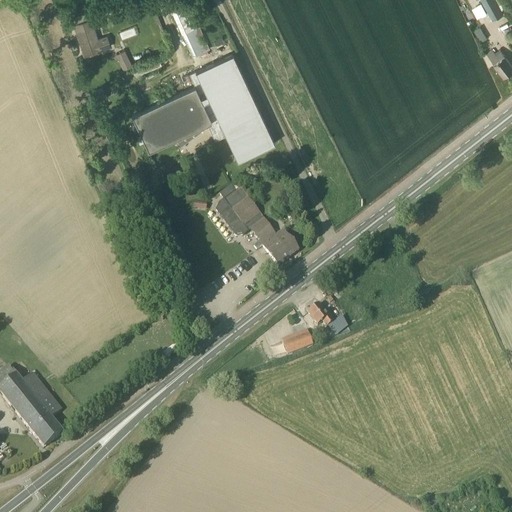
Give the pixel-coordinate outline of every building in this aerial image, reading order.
[(496,0),(482,0),(493,19),(504,13),(496,0)] [(217,63),(199,26),(189,4),(172,12),(182,35),(199,72),(217,63)] [(98,39),(94,27),(91,18),(74,25),(77,32),(84,56),(102,50),(111,48),(107,36),(98,39)] [(478,27),(473,30),(479,41),(485,38),(478,27)] [(121,39),(137,36),(135,28),(119,31),(121,39)] [(123,49),(113,53),(121,70),(130,66),(123,49)] [(497,55),(493,49),(487,54),(504,77),(511,71),(511,64),(502,51),(497,55)] [(182,146),(209,127),(216,142),(227,137),(238,162),(274,145),(232,56),(217,63),(199,72),(190,76),(196,87),(132,117),(149,153),(177,140),(182,146)] [(235,193),(231,187),(219,196),(223,202),(219,205),(216,212),(235,237),(243,236),(250,230),(260,242),(253,247),(256,251),(262,247),(278,267),(298,251),(283,231),(275,237),(240,189),(235,193)] [(307,313),(317,326),(323,322),(329,331),(336,326),(334,322),(325,309),(322,311),(318,305),(307,313)] [(287,356),(311,346),(305,331),(281,340),(287,356)] [(22,383),(9,367),(0,373),(0,392),(44,449),(62,434),(51,420),(61,412),(33,375),(22,383)]
